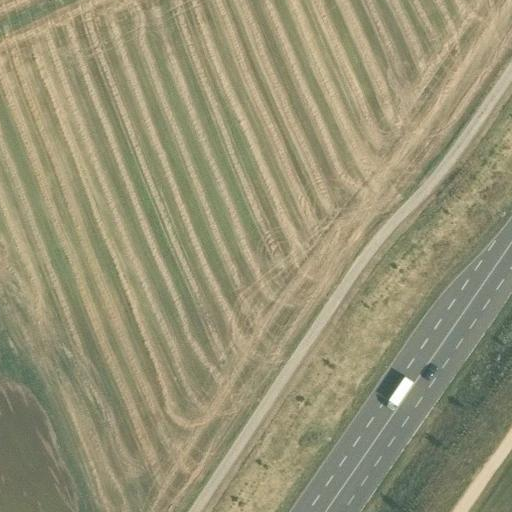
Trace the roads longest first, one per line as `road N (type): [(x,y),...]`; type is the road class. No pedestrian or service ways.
road 1 (track): [(187,511),(381,234),(439,175),(511,70)]
road 2 (primary): [(326,511),(511,245)]
